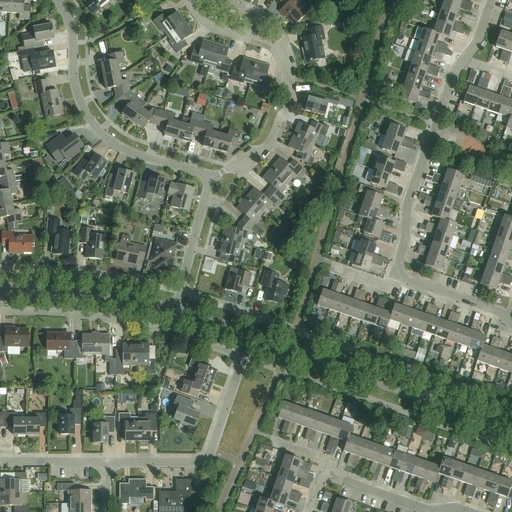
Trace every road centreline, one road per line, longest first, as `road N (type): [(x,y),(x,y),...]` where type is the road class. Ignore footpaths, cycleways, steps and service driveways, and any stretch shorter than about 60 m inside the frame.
road 1 (unclassified): [(511,325),(495,311),(393,275),(432,124),(490,0)]
road 2 (residential): [(54,0),(67,19),(78,103),(97,131),(123,151),(212,176)]
road 3 (residential): [(242,355),(201,460),(104,463)]
road 4 (residential): [(212,176),(252,155),(274,127),(284,79),(261,33)]
road 5 (residential): [(0,292),(171,310)]
road 6 (unclassified): [(325,476),(424,511),(463,511)]
road 7 (unclassified): [(171,310),(212,176)]
